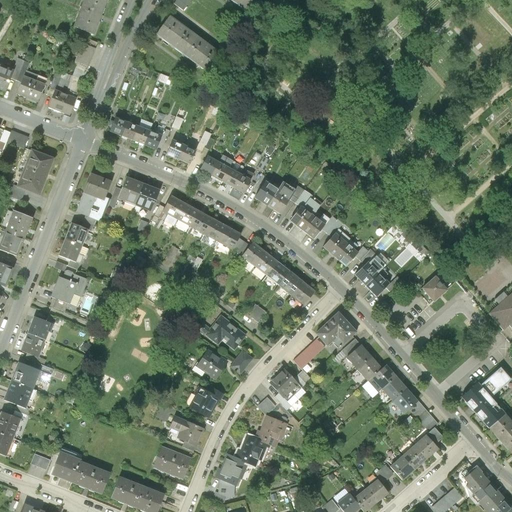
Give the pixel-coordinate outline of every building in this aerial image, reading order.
[(101,18),(107,0),(83,0),(73,28),(93,36),(101,18)] [(174,0),(171,4),(182,12),(190,0),(174,0)] [(229,0),(248,14),(258,0),(229,0)] [(170,17),(157,35),(183,56),(197,38),(182,26),(170,17)] [(197,38),(183,56),(209,75),(222,57),(208,46),(197,38)] [(97,44),(86,40),(84,46),(81,45),(73,66),(76,67),(70,82),(67,92),(77,96),(97,44)] [(12,73),(10,80),(21,84),(23,79),(29,64),(17,60),(12,73)] [(12,73),(0,68),(0,93),(4,95),(10,80),(12,73)] [(55,93),(61,78),(61,76),(55,73),(49,90),(55,93)] [(36,83),(23,79),(21,84),(16,98),(37,106),(46,81),(38,78),(36,83)] [(55,93),(48,111),(68,118),(77,96),(67,92),(70,82),(61,78),(55,93)] [(185,86),(177,83),(173,91),(181,95),(185,86)] [(234,114),(232,118),(237,120),(242,111),(227,104),(225,109),(234,114)] [(222,108),(218,107),(214,115),(218,117),(222,108)] [(182,120),(176,117),(171,127),(178,130),(182,120)] [(127,123),(116,119),(110,133),(121,138),(127,123)] [(155,134),(150,132),(144,147),(156,151),(167,123),(160,121),(155,134)] [(138,128),(127,123),(121,138),(132,142),(138,128)] [(150,132),(138,128),(132,142),(144,147),(150,132)] [(6,144),(10,134),(4,131),(0,139),(0,150),(3,152),(6,144)] [(28,138),(11,132),(10,134),(6,144),(23,151),(28,138)] [(210,135),(205,133),(201,141),(206,144),(208,139),(210,135)] [(208,139),(206,144),(203,149),(209,152),(214,141),(208,139)] [(183,148),(172,143),(166,157),(177,162),(183,148)] [(195,153),(183,148),(177,162),(189,167),(195,153)] [(54,159),(31,150),(16,188),(25,192),(39,197),(54,159)] [(217,163),(207,157),(200,171),(210,176),(217,163)] [(270,162),(263,158),(257,168),(264,172),(270,162)] [(228,168),(217,163),(210,176),(221,182),(228,168)] [(231,170),(228,168),(221,182),(231,188),(239,174),(237,173),(241,167),(235,164),(231,170)] [(239,174),(231,188),(243,194),(253,176),(247,173),(245,178),(239,174)] [(110,184),(90,176),(82,195),(103,203),(105,198),(110,184)] [(142,185),(125,179),(120,191),(117,201),(134,207),(142,185)] [(277,194),(283,185),(276,180),(270,189),(277,194)] [(142,185),(134,207),(150,213),(159,191),(142,185)] [(283,185),(277,194),(267,210),(280,218),(290,201),(296,193),(294,192),(283,185)] [(270,189),(264,186),(254,202),(267,210),(277,194),(270,189)] [(25,192),(16,188),(12,187),(9,197),(21,202),(25,192)] [(297,187),(294,192),(296,193),(290,201),(294,204),(304,192),(297,187)] [(117,201),(120,191),(115,189),(110,200),(108,207),(114,209),(117,201)] [(294,204),(300,208),(302,210),(311,197),(304,192),(294,204)] [(103,203),(82,195),(75,214),(102,224),(108,207),(110,200),(105,198),(103,203)] [(185,206),(171,197),(165,208),(162,214),(166,216),(163,221),(174,227),(177,222),(185,206)] [(162,214),(165,208),(159,204),(151,220),(156,223),(162,214)] [(185,206),(177,222),(189,229),(199,213),(185,206)] [(302,210),(300,208),(288,224),(300,233),(312,218),(302,210)] [(32,219),(13,212),(5,231),(24,239),(32,219)] [(199,213),(189,229),(203,236),(213,220),(199,213)] [(316,213),(312,218),(324,227),(329,221),(323,216),(321,218),(316,213)] [(312,218),(300,233),(312,242),(321,231),(324,227),(312,218)] [(213,220),(203,236),(217,243),(226,228),(213,220)] [(329,221),(324,227),(321,231),(325,234),(334,225),(329,221)] [(334,235),(338,230),(342,226),(337,221),(334,225),(325,234),(331,239),(334,235)] [(148,224),(141,222),(136,233),(142,235),(148,224)] [(88,232),(71,225),(64,241),(82,248),(88,232)] [(226,228),(217,243),(232,252),(239,240),(241,236),(226,228)] [(338,230),(334,235),(345,246),(349,241),(350,241),(338,230)] [(24,239),(5,231),(0,243),(0,251),(16,258),(24,239)] [(395,240),(388,233),(374,247),(381,253),(395,240)] [(345,246),(334,235),(331,239),(321,250),(333,260),(345,246)] [(241,258),(250,247),(239,240),(232,252),(241,258)] [(79,255),(82,248),(64,241),(58,257),(80,265),(84,257),(79,255)] [(357,248),(349,241),(345,246),(354,253),(357,248)] [(140,242),(136,248),(141,251),(145,245),(140,242)] [(249,272),(253,267),(264,253),(252,244),(250,247),(241,258),(237,263),(249,272)] [(345,246),(333,260),(344,270),(355,257),(357,255),(354,253),(345,246)] [(422,246),(417,251),(422,256),(427,252),(422,246)] [(171,247),(164,260),(176,267),(183,255),(178,252),(179,251),(171,247)] [(363,249),(357,255),(355,257),(359,261),(367,253),(363,249)] [(359,261),(365,267),(375,256),(370,251),(367,253),(359,261)] [(277,263),(264,253),(253,267),(266,277),(277,263)] [(365,267),(353,278),(365,290),(379,276),(383,271),(380,267),(383,264),(375,256),(365,267)] [(197,258),(191,269),(196,272),(202,261),(197,258)] [(3,260),(1,266),(11,270),(13,264),(3,260)] [(277,263),(266,277),(279,287),(290,273),(277,263)] [(1,266),(0,265),(0,286),(4,288),(11,270),(1,266)] [(88,281),(64,271),(61,280),(58,279),(49,301),(53,302),(66,307),(68,308),(73,296),(80,299),(88,281)] [(112,271),(110,278),(117,281),(120,274),(112,271)] [(450,279),(456,284),(463,278),(457,272),(450,279)] [(290,273),(279,287),(291,297),(303,283),(290,273)] [(379,276),(365,290),(375,299),(385,289),(389,286),(379,276)] [(447,291),(435,277),(421,290),(433,303),(447,291)] [(397,278),(389,286),(385,289),(389,293),(401,282),(397,278)] [(303,283),(291,297),(304,307),(315,293),(303,283)] [(511,294),(507,299),(503,294),(494,302),(498,307),(486,317),(502,335),(510,328),(511,331),(511,294)] [(66,307),(53,302),(51,307),(64,313),(66,307)] [(255,303),(247,313),(258,322),(266,312),(255,303)] [(338,308),(314,330),(327,344),(333,338),(339,345),(355,330),(357,329),(338,308)] [(201,321),(196,328),(217,343),(221,339),(234,349),(246,333),(220,313),(209,327),(201,321)] [(48,314),(47,319),(58,323),(60,318),(48,314)] [(53,323),(33,315),(27,332),(43,339),(47,329),(50,330),(53,323)] [(358,335),(355,330),(339,345),(338,346),(341,350),(355,337),(358,335)] [(37,356),(43,339),(27,332),(20,350),(37,356)] [(316,337),(293,359),(301,368),(324,346),(316,337)] [(346,355),(360,343),(355,337),(341,350),(346,355)] [(360,343),(346,355),(356,367),(371,354),(361,342),(360,343)] [(207,347),(195,365),(215,378),(227,361),(207,347)] [(241,349),(229,366),(239,374),(252,357),(241,349)] [(346,355),(341,350),(332,358),(336,363),(346,355)] [(371,354),(356,367),(367,379),(371,375),(382,366),(371,354)] [(17,361),(9,379),(31,388),(35,378),(46,383),(50,374),(39,370),(17,361)] [(382,366),(371,375),(381,388),(397,374),(386,362),(382,366)] [(41,365),(39,370),(50,374),(52,369),(41,365)] [(462,399),(489,429),(506,414),(492,399),(511,380),(511,375),(504,366),(483,384),(481,382),(462,399)] [(283,367),(275,374),(293,394),(301,386),(293,378),(283,367)] [(302,369),(293,378),(301,386),(310,377),(307,374),(302,369)] [(275,374),(268,381),(278,391),(287,401),(293,394),(275,374)] [(397,374),(381,388),(392,400),(407,386),(397,374)] [(31,388),(9,379),(2,398),(17,404),(24,407),(27,400),(30,401),(35,390),(31,388)] [(195,394),(189,406),(208,417),(219,398),(207,391),(197,385),(193,393),(195,394)] [(210,386),(207,391),(219,398),(220,398),(223,394),(210,386)] [(407,386),(392,400),(403,412),(408,408),(417,400),(418,399),(407,386)] [(287,401),(278,391),(273,396),(286,410),(291,406),(287,401)] [(274,405),(267,397),(258,405),(265,413),(274,405)] [(417,400),(408,408),(429,431),(435,426),(438,423),(417,400)] [(17,404),(14,410),(26,415),(28,409),(24,407),(17,404)] [(14,410),(12,416),(19,419),(23,421),(26,415),(14,410)] [(12,416),(0,411),(0,432),(12,437),(19,419),(12,416)] [(184,440),(196,445),(204,427),(174,414),(168,426),(179,431),(176,437),(184,440)] [(288,423),(266,414),(259,430),(257,429),(253,437),(267,443),(275,446),(278,438),(281,439),(288,423)] [(489,429),(511,455),(511,421),(506,414),(489,429)] [(429,431),(426,434),(434,444),(443,436),(435,426),(429,431)] [(0,454),(5,456),(12,437),(0,432),(0,454)] [(57,437),(49,434),(46,441),(54,444),(57,437)] [(267,443),(253,437),(245,434),(239,448),(237,447),(233,455),(248,462),(255,464),(258,457),(261,458),(267,443)] [(426,434),(414,444),(426,458),(438,448),(434,444),(426,434)] [(196,445),(184,440),(182,445),(194,451),(196,445)] [(426,458),(414,444),(402,454),(414,469),(426,458)] [(160,445),(152,466),(182,477),(190,457),(160,445)] [(80,459),(58,451),(49,474),(71,482),(79,461),(80,459)] [(248,462),(233,455),(226,452),(220,467),(217,466),(213,476),(220,479),(234,484),(236,485),(238,478),(241,479),(248,462)] [(34,453),(29,463),(45,470),(50,459),(34,453)] [(402,479),(414,469),(402,454),(390,465),(402,479)] [(109,473),(79,461),(71,482),(101,494),(109,473)] [(378,470),(375,473),(383,482),(393,473),(385,464),(378,470)] [(490,479),(477,464),(464,475),(469,481),(466,483),(469,497),(472,494),(490,479)] [(110,497),(138,508),(146,487),(118,476),(110,497)] [(375,478),(364,487),(375,501),(387,492),(375,478)] [(234,484),(220,479),(215,492),(226,496),(225,499),(233,495),(234,484)] [(490,479),(472,494),(487,511),(497,511),(509,501),(490,479)] [(146,487),(138,508),(146,511),(156,511),(163,494),(146,487)] [(364,487),(352,497),(360,507),(363,511),(375,501),(364,487)] [(439,511),(461,494),(454,487),(433,504),(439,511)] [(226,496),(215,492),(212,498),(224,503),(225,499),(226,496)] [(349,493),(336,503),(343,511),(353,511),(360,507),(352,497),(349,493)] [(18,501),(12,499),(9,509),(14,511),(18,501)] [(331,499),(320,507),(324,511),(334,511),(339,508),(331,499)] [(511,511),(511,504),(509,501),(497,511),(511,511)] [(23,502),(18,511),(38,511),(40,509),(23,502)]
